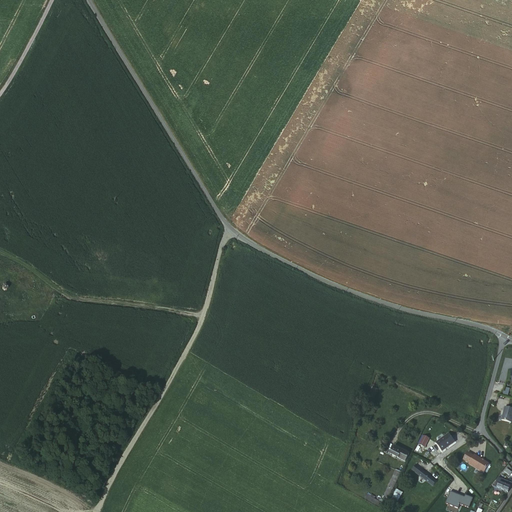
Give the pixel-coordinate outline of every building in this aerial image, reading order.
[(97,246),(99,237),(72,229),(70,239),(97,246)] [(511,408),(506,407),(502,420),(511,422),(511,408)] [(437,441),(444,449),(456,440),(449,431),(437,441)] [(430,439),(424,436),(421,443),(427,446),(430,439)] [(394,443),(392,446),(390,450),(405,458),(409,450),(394,443)] [(475,455),(469,451),(464,457),(470,461),(469,462),(483,472),(489,463),(475,454),(475,455)] [(441,484),(427,474),(416,465),(412,472),(437,490),(441,484)] [(510,469),(504,466),(500,471),(506,475),(510,469)] [(400,470),(394,467),(388,477),(395,481),(400,470)] [(490,485),(506,491),(510,480),(496,476),(490,485)] [(396,489),(391,500),(398,502),(402,491),(396,489)] [(449,491),(446,498),(452,500),(455,493),(449,491)] [(446,498),(444,502),(456,508),(458,504),(467,507),(471,498),(464,495),(463,497),(455,493),(452,500),(446,498)]
